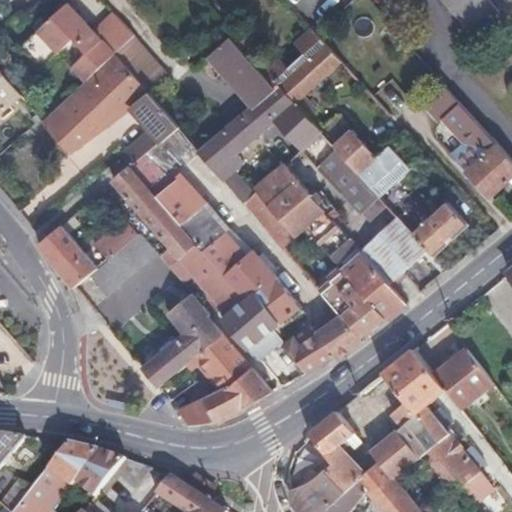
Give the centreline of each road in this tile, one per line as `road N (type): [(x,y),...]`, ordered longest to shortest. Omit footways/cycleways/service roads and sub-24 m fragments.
road 1 (tertiary): [(243,441),(329,390),(511,244)]
road 2 (residential): [(53,416),(59,323),(51,295),(0,220)]
road 3 (tertiary): [(53,416),(201,449),(243,441)]
